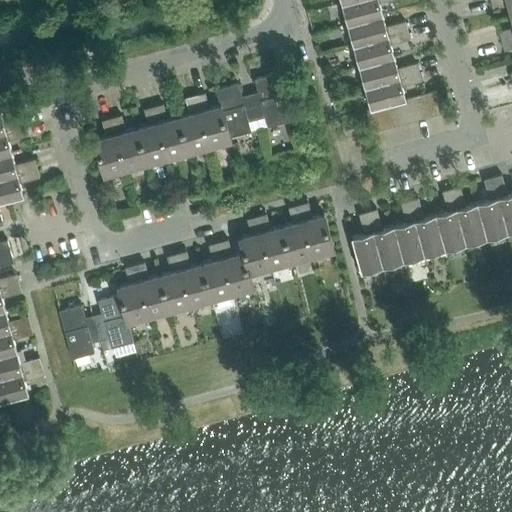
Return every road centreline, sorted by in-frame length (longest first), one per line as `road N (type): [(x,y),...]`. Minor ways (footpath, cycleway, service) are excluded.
road 1 (residential): [(179,229),(101,251),(65,100),(78,84),(291,26),(284,0)]
road 2 (residential): [(476,135),(439,0)]
